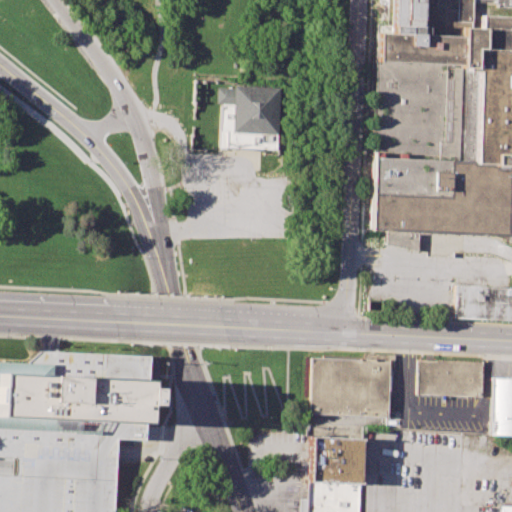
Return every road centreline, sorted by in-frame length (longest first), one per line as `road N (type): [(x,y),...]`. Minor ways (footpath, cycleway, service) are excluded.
road 1 (residential): [(357,0),(344,333)]
road 2 (secondary): [(151,223),(153,192),(135,119),(55,0)]
road 3 (tertiary): [(151,223),(203,407)]
road 4 (secondary): [(344,333),(511,341)]
road 5 (residential): [(203,407),(145,511)]
